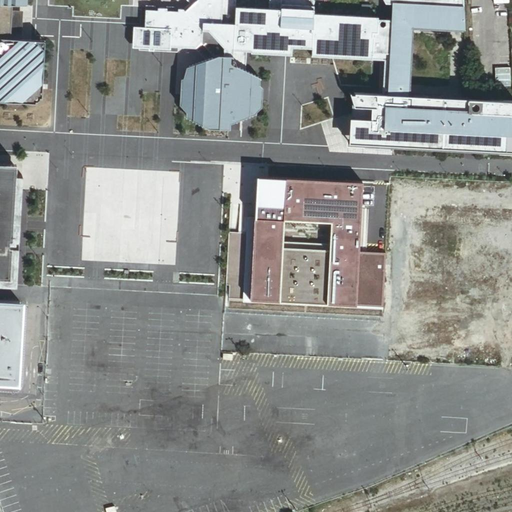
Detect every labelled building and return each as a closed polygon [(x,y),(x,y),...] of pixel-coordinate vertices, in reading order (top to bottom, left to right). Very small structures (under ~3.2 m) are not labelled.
[(0,0),(0,99),(34,101),(34,99),(36,99),(37,98),(38,96),(38,95),(41,95),(43,40),(7,38),(7,32),(8,10),(8,4),(18,4),(18,0),(0,0)] [(391,16),(385,16),(385,26),(376,25),(376,15),(312,12),(312,0),(268,0),(268,8),(234,6),(234,0),(186,0),(189,2),(190,1),(194,4),(187,11),(183,7),(182,9),(145,7),(143,45),(196,47),(199,51),(206,58),(205,63),(187,67),(181,80),(178,105),(185,116),(208,129),(230,128),(228,124),(260,110),(263,81),(231,63),(233,50),(247,50),(272,51),(273,41),(292,42),(291,46),(311,47),(311,53),(371,56),(384,56),(383,94),(349,93),(353,106),(372,106),(370,120),(351,119),(349,141),(511,149),(511,122),(511,117),(511,116),(511,100),(473,98),(410,96),(413,23),(467,25),(468,0),(383,0),(383,1),(391,1),(391,16)] [(189,2),(183,7),(187,11),(194,4),(190,1),(189,2)] [(20,10),(8,10),(7,32),(19,33),(19,22),(20,10)] [(291,52),(291,46),(292,42),(273,41),(272,51),(291,52)] [(0,185),(15,186),(16,175),(0,174),(0,185)] [(13,224),(15,186),(0,185),(0,284),(13,286),(16,286),(19,224),(13,224)] [(19,224),(21,187),(15,186),(13,224),(19,224)] [(366,202),(286,199),(285,206),(281,298),(385,303),(386,275),(363,274),(366,202)] [(281,250),(270,250),(268,298),(279,299),(281,250)] [(0,383),(25,385),(29,307),(0,305),(0,383)]
